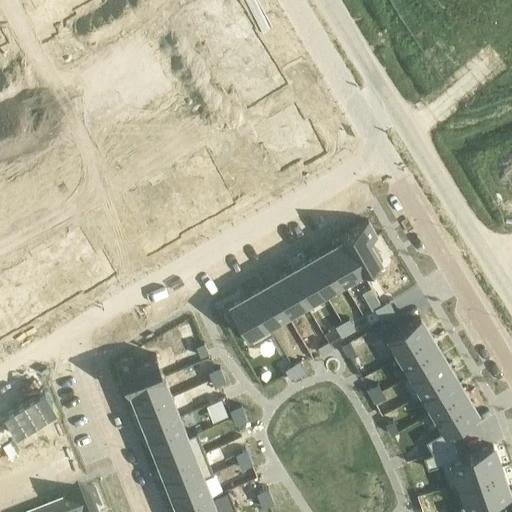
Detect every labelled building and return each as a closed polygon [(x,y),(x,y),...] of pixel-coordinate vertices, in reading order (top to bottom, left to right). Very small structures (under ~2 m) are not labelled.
[(60,0),(34,0),(41,11),(30,17),(43,40),(55,33),(52,26),(71,15),(66,7),(65,8),(60,0)] [(152,0),(147,0),(144,2),(150,12),(157,8),(152,0)] [(161,0),(152,0),(157,8),(164,4),(161,0)] [(233,0),(208,0),(190,11),(202,31),(239,8),(233,0)] [(239,8),(202,31),(213,50),(246,30),(251,28),(239,8)] [(154,20),(147,24),(153,34),(160,30),(154,20)] [(108,22),(101,26),(107,37),(114,33),(108,22)] [(101,26),(94,30),(100,41),(107,37),(101,26)] [(246,30),(213,50),(224,67),(225,68),(257,48),(246,30)] [(224,67),(216,72),(228,92),(236,87),(268,67),(257,48),(225,68),(224,67)] [(58,52),(51,56),(57,66),(64,62),(58,52)] [(182,59),(172,65),(176,72),(186,66),(182,59)] [(33,66),(26,70),(32,80),(39,76),(33,66)] [(186,66),(176,72),(180,79),(190,73),(186,66)] [(268,67),(236,87),(247,106),(280,86),(268,67)] [(199,95),(192,99),(198,109),(205,105),(199,95)] [(291,110),(258,130),(270,149),(303,130),(302,129),(291,110)] [(198,119),(188,125),(192,132),(202,126),(198,119)] [(303,130),(270,149),(282,169),(303,156),(308,162),(323,153),(306,126),(302,129),(303,130)] [(218,130),(207,135),(211,142),(222,137),(218,130)] [(222,137),(211,142),(215,149),(226,143),(222,137)] [(155,143),(148,147),(154,158),(161,154),(155,143)] [(148,147),(141,151),(147,162),(154,158),(148,147)] [(206,160),(186,171),(210,213),(230,201),(206,160)] [(240,168),(230,174),(234,181),(244,175),(240,168)] [(186,171),(168,182),(191,223),(210,213),(186,171)] [(105,172),(98,176),(104,187),(110,183),(105,172)] [(168,182),(149,192),(173,234),(174,234),(191,223),(168,182)] [(72,191),(65,195),(70,206),(77,202),(72,191)] [(149,192),(129,204),(147,234),(140,238),(149,253),(176,238),(174,234),(173,234),(149,192)] [(28,216),(21,220),(27,231),(34,227),(28,216)] [(368,219),(341,234),(362,270),(381,258),(370,239),(377,235),(368,219)] [(21,220),(14,224),(20,235),(27,231),(21,220)] [(333,244),(325,249),(343,280),(362,270),(341,234),(331,240),(333,244)] [(80,235),(60,246),(83,285),(82,286),(84,290),(112,274),(103,259),(96,263),(80,235)] [(60,246),(42,257),(64,296),(82,286),(83,285),(60,246)] [(325,249),(306,260),(324,291),(343,280),(325,249)] [(42,257),(23,267),(45,307),(64,296),(42,257)] [(306,260),(287,271),(305,302),(324,291),(306,260)] [(23,267),(3,278),(8,287),(9,286),(27,317),(45,307),(23,267)] [(287,271),(269,281),(287,313),(305,302),(287,271)] [(269,281),(250,292),(268,323),(269,323),(287,313),(269,281)] [(8,287),(0,291),(0,314),(8,328),(27,317),(9,286),(8,287)] [(250,292),(223,307),(232,323),(239,319),(253,343),(273,331),(269,323),(268,323),(250,292)] [(388,300),(381,304),(387,314),(394,310),(388,300)] [(381,304),(374,308),(380,318),(387,314),(381,304)] [(420,316),(383,338),(395,359),(399,356),(398,355),(431,336),(420,316)] [(349,318),(342,322),(348,333),(355,329),(349,318)] [(342,322),(335,326),(341,337),(348,333),(342,322)] [(431,336),(398,355),(399,356),(409,373),(409,374),(442,354),(431,336)] [(328,341),(318,347),(322,354),(332,348),(328,341)] [(348,341),(341,345),(347,355),(354,351),(348,341)] [(204,342),(196,344),(200,356),(208,353),(204,342)] [(131,355),(115,361),(126,390),(164,374),(156,353),(134,362),(131,355)] [(409,373),(401,378),(413,398),(421,393),(420,392),(453,373),(442,354),(409,374),(409,373)] [(299,361),(292,365),(298,375),(305,371),(299,361)] [(292,365),(285,369),(291,379),(298,375),(292,365)] [(220,367),(209,371),(212,379),(223,374),(220,367)] [(453,373),(420,392),(421,393),(432,411),(465,391),(453,373)] [(164,374),(126,390),(130,401),(135,399),(138,408),(172,395),(164,374)] [(223,374),(212,379),(215,386),(226,382),(223,374)] [(377,383),(367,389),(371,396),(381,390),(377,383)] [(381,390),(371,396),(375,403),(385,397),(381,390)] [(442,429),(425,440),(432,451),(432,452),(455,438),(448,427),(476,411),(465,391),(432,411),(442,429)] [(172,395),(138,408),(146,428),(180,415),(172,395)] [(241,405),(230,409),(233,417),(244,412),(241,405)] [(244,412),(233,417),(236,424),(247,420),(244,412)] [(180,415),(146,428),(154,448),(188,435),(188,434),(180,415)] [(392,420),(385,424),(391,435),(398,431),(392,420)] [(188,435),(154,448),(162,468),(205,451),(196,430),(188,434),(188,435)] [(428,453),(423,455),(427,468),(441,463),(449,486),(453,485),(453,484),(500,467),(492,444),(460,455),(455,438),(432,452),(432,451),(428,453)] [(247,449),(236,454),(238,461),(250,457),(247,449)] [(205,451),(162,468),(170,488),(204,475),(204,476),(213,472),(205,451)] [(250,457),(238,461),(241,468),(253,464),(250,457)] [(460,506),(452,509),(452,511),(480,511),(477,502),(509,491),(500,467),(453,484),(453,485),(460,506)] [(204,475),(170,488),(178,508),(212,495),(204,476),(204,475)] [(268,488),(257,492),(260,500),(271,495),(268,488)] [(94,494),(65,505),(68,511),(96,511),(100,511),(94,494)] [(218,511),(212,495),(178,508),(179,511),(218,511)] [(271,495),(260,500),(263,507),(274,503),(271,495)]
